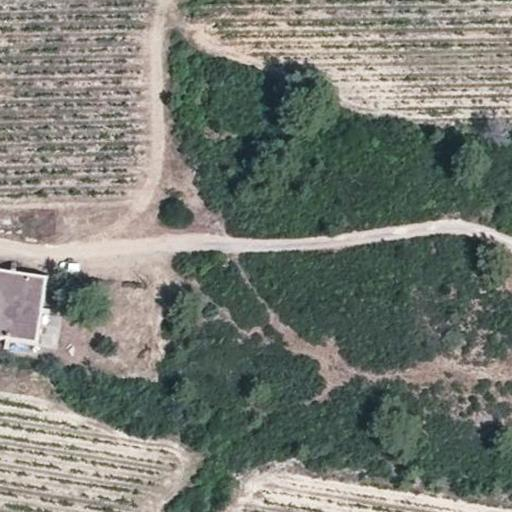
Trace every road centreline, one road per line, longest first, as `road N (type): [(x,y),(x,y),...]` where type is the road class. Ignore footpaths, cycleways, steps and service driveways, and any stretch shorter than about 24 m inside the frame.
road 1 (track): [(511,247),(470,225),(145,244),(0,240)]
road 2 (track): [(50,247),(133,206),(163,162),(165,0)]
